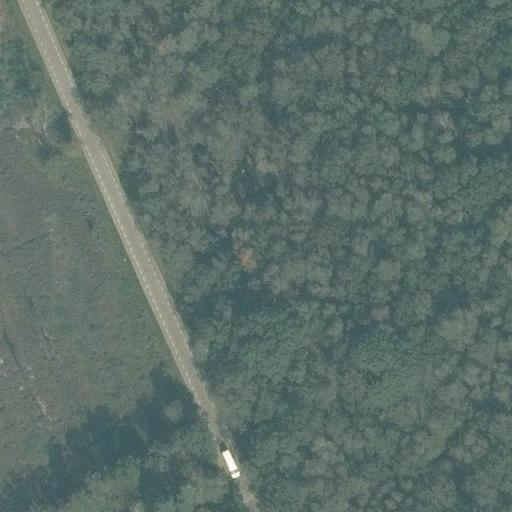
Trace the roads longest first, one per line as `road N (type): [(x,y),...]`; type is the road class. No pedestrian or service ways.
road 1 (tertiary): [(253,511),(27,0)]
road 2 (track): [(127,511),(233,455)]
